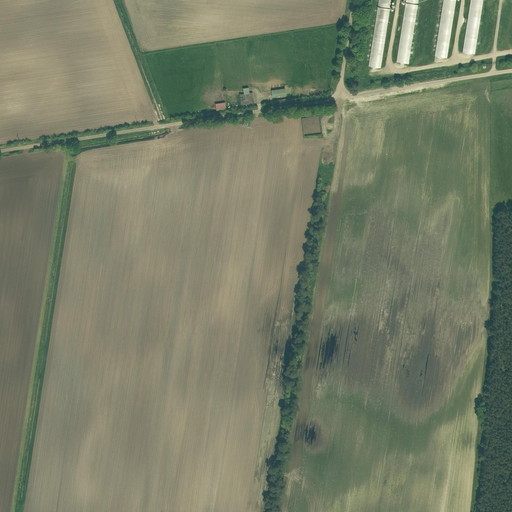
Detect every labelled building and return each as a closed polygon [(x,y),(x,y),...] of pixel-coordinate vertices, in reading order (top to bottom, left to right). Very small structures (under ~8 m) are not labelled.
[(391,0),(378,0),(368,67),(381,69),(391,0)] [(419,0),(406,0),(397,63),(409,65),(419,0)] [(456,0),(443,0),(435,57),(447,59),(456,0)] [(483,0),(470,0),(463,52),(475,54),(483,0)] [(248,87),(242,88),(243,93),(239,94),(241,105),(254,103),(252,92),(249,93),(248,87)] [(271,90),(271,97),(286,96),(285,88),(271,90)]
